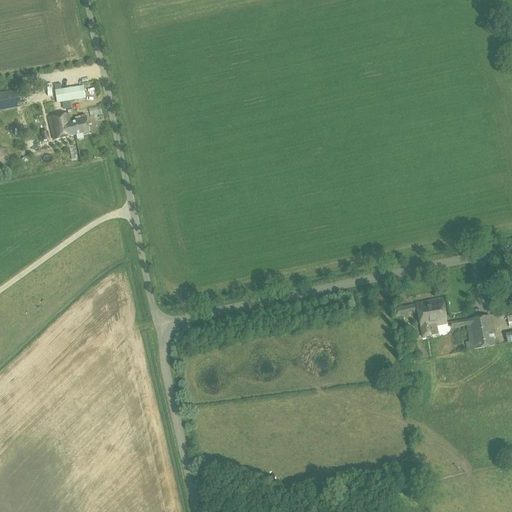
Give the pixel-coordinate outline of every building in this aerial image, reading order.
[(78,87),(55,90),(57,104),(86,99),(83,86),(78,87)] [(0,110),(20,106),(17,90),(0,93),(0,110)] [(75,106),(76,114),(100,112),(99,103),(75,106)] [(103,113),(94,115),(95,122),(104,120),(103,113)] [(75,136),(72,123),(70,114),(49,119),(54,141),(75,136)] [(76,118),(77,122),(72,123),(75,136),(90,132),(86,116),(76,118)] [(91,127),(93,133),(104,131),(103,125),(91,127)] [(42,134),(43,141),(50,140),(48,132),(42,134)] [(438,326),(447,324),(443,300),(394,309),(395,318),(409,315),(408,314),(418,312),(423,338),(439,335),(438,326)] [(450,323),(451,329),(467,327),(471,350),(496,346),(490,315),(450,323)]
